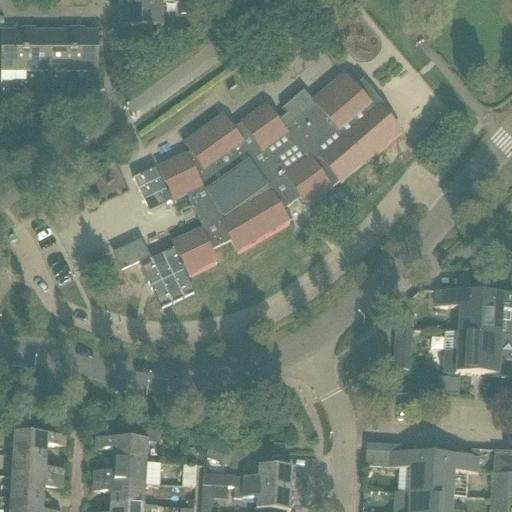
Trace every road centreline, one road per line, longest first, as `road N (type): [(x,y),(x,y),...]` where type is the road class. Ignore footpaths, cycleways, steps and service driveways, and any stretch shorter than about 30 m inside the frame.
road 1 (unclassified): [(0,351),(161,381),(232,375),(307,351)]
road 2 (unclassified): [(307,351),(418,248),(511,139)]
road 3 (residential): [(343,431),(511,441)]
